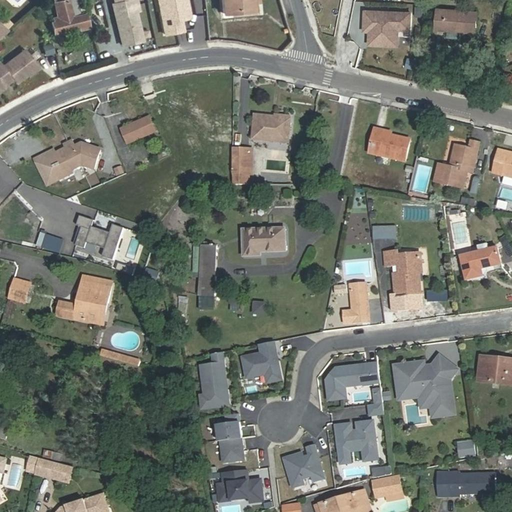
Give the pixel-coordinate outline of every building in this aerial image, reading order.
[(54,22),(52,23),(55,36),(63,34),(63,31),(79,27),(80,30),(88,28),(85,15),(79,16),(75,0),(69,0),(54,4),(57,17),(54,18),(54,22)] [(135,0),(116,4),(113,5),(116,18),(137,14),(140,13),(137,0),(135,0)] [(185,0),(161,0),(164,13),(160,14),(164,35),(182,31),(181,24),(178,24),(178,20),(189,18),(185,0)] [(221,0),(222,15),(234,13),(234,10),(251,9),(250,0),(221,0)] [(234,10),(234,13),(255,12),(254,0),(250,0),(251,9),(234,10)] [(428,6),(421,5),(419,14),(426,16),(428,6)] [(478,11),(438,9),(436,29),(476,32),(478,11)] [(412,13),(366,10),(365,24),(373,24),(373,30),(371,30),(370,43),(388,44),(389,35),(398,36),(398,29),(410,30),(412,13)] [(116,18),(123,47),(143,42),(137,14),(116,18)] [(388,44),(398,45),(398,36),(389,35),(388,44)] [(45,55),(53,53),(50,42),(42,45),(45,55)] [(24,51),(2,68),(12,81),(15,85),(37,67),(24,51)] [(415,62),(408,61),(406,69),(413,71),(415,62)] [(0,65),(0,90),(12,81),(2,68),(0,65)] [(256,114),(253,139),(271,140),(290,142),(292,118),(256,114)] [(152,116),(147,119),(153,133),(158,131),(152,116)] [(153,133),(147,119),(124,128),(130,142),(153,133)] [(393,133),(375,129),(370,153),(405,161),(411,140),(392,135),(393,133)] [(74,140),(67,143),(69,146),(70,149),(77,146),(74,140)] [(290,142),(271,140),(270,149),(289,151),(290,142)] [(436,181),(464,188),(469,171),(474,172),(482,143),(472,141),(470,148),(457,145),(452,167),(440,164),(436,181)] [(56,166),(63,179),(75,173),(73,168),(82,164),(96,168),(102,149),(84,143),(77,146),(70,149),(69,146),(57,152),(55,149),(37,158),(44,172),(56,166)] [(249,174),(249,150),(234,149),(233,174),(234,174),(234,185),(248,185),(249,174)] [(511,151),(509,151),(503,175),(511,177),(511,151)] [(44,172),(50,185),(63,179),(56,166),(44,172)] [(103,256),(115,259),(124,227),(112,224),(110,232),(92,226),(94,220),(83,217),(75,245),(86,248),(88,243),(105,248),(103,256)] [(398,226),(374,227),(375,240),(398,238),(398,226)] [(286,228),(245,229),(246,255),(262,255),(262,251),(287,250),(286,228)] [(200,294),(217,296),(219,246),(203,245),(200,294)] [(463,256),(468,279),(485,276),(483,268),(503,264),(499,248),(463,256)] [(422,295),(421,273),(424,273),(422,253),(399,254),(399,251),(386,252),(387,265),(399,264),(400,273),(395,274),(397,297),(422,295)] [(11,292),(28,296),(32,284),(15,279),(11,292)] [(84,307),(79,306),(79,310),(74,309),(74,305),(63,303),(61,315),(101,324),(106,299),(111,300),(113,288),(85,282),(83,290),(88,291),(84,307)] [(370,285),(354,286),(357,323),(372,322),(370,285)] [(338,288),(339,295),(350,294),(349,287),(338,288)] [(448,288),(428,289),(429,302),(448,301),(448,288)] [(88,291),(83,290),(79,306),(84,307),(88,291)] [(27,302),(28,296),(11,292),(10,297),(27,302)] [(188,311),(189,297),(179,296),(178,310),(188,311)] [(229,310),(242,312),(244,297),(230,296),(229,310)] [(105,324),(111,300),(106,299),(101,324),(105,324)] [(254,300),(253,314),(266,315),(267,302),(254,300)] [(276,343),(261,346),(263,354),(244,358),(248,380),(267,376),(269,385),(284,382),(280,360),(277,361),(276,358),(279,357),(276,343)] [(111,358),(113,352),(104,349),(102,356),(111,358)] [(141,360),(113,352),(111,358),(140,366),(141,360)] [(224,353),(214,355),(215,365),(226,364),(224,353)] [(511,364),(496,362),(497,358),(482,356),(479,380),(511,384),(511,364)] [(396,370),(400,395),(424,392),(431,397),(432,406),(437,405),(438,416),(454,414),(450,379),(454,373),(453,368),(440,358),(435,365),(433,367),(424,368),(424,366),(422,366),(420,365),(418,365),(416,367),(396,370)] [(380,377),(378,363),(359,366),(359,368),(356,368),(354,366),(336,369),(326,381),(329,402),(348,399),(346,387),(363,385),(362,379),(380,377)] [(215,365),(202,367),(204,385),(207,385),(210,407),(230,404),(229,392),(227,390),(226,380),(228,380),(226,364),(215,365)] [(381,383),(380,377),(362,379),(363,385),(381,383)] [(249,395),(258,392),(255,384),(246,388),(249,395)] [(207,385),(204,385),(205,396),(201,396),(203,411),(231,408),(230,404),(210,407),(207,385)] [(400,395),(400,399),(421,396),(423,407),(432,406),(431,397),(424,392),(400,395)] [(382,394),(374,395),(376,404),(383,404),(382,394)] [(369,405),(370,416),(384,414),(383,404),(376,404),(369,405)] [(240,414),(227,416),(228,425),(218,426),(220,442),(221,442),(224,464),(246,461),(240,414)] [(352,424),(337,426),(342,464),(352,463),(351,452),(363,450),(365,461),(378,460),(374,422),(358,423),(359,431),(357,431),(357,434),(354,434),(352,424)] [(0,424),(0,437),(6,439),(10,427),(0,424)] [(475,442),(460,443),(462,458),(477,456),(475,442)] [(305,452),(285,457),(294,487),(306,483),(304,478),(314,475),(315,481),(326,478),(316,444),(308,447),(311,455),(306,457),(305,452)] [(45,451),(44,457),(62,460),(63,453),(45,451)] [(40,458),(32,456),(28,471),(36,473),(40,458)] [(70,466),(40,458),(36,473),(66,481),(70,466)] [(215,473),(218,504),(265,500),(263,478),(250,479),(249,470),(215,473)] [(451,476),(439,477),(439,497),(452,496),(461,496),(461,494),(496,493),(496,474),(460,474),(460,472),(451,472),(451,476)] [(403,477),(377,482),(380,498),(389,496),(406,493),(403,477)] [(141,485),(131,482),(128,491),(138,493),(141,485)] [(322,504),(324,511),(372,511),(366,491),(322,504)] [(100,511),(111,509),(105,493),(62,508),(57,511),(100,511)] [(389,496),(390,501),(407,498),(406,493),(389,496)] [(301,511),(299,501),(284,505),(284,511),(301,511)]
